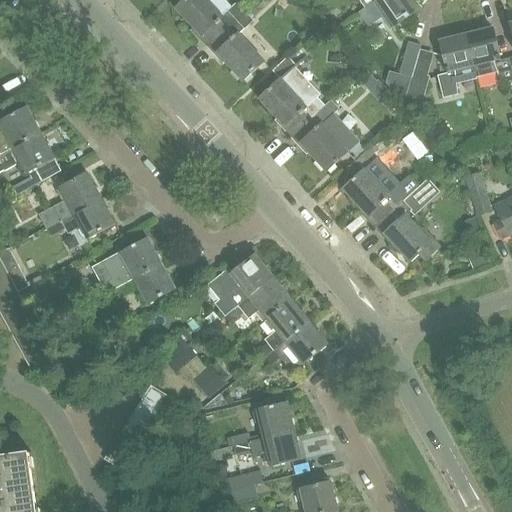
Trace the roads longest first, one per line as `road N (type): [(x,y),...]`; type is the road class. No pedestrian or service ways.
road 1 (residential): [(272,207),(225,243),(194,237),(25,53),(18,29),(36,0)]
road 2 (tertiary): [(272,207),(81,0)]
road 3 (residential): [(390,511),(329,399),(337,370),(383,339)]
road 4 (tertiary): [(480,511),(383,339)]
road 5 (unclassified): [(103,511),(45,403),(0,375)]
road 6 (tertiary): [(383,339),(272,207)]
road 7 (unclassified): [(383,339),(511,298)]
